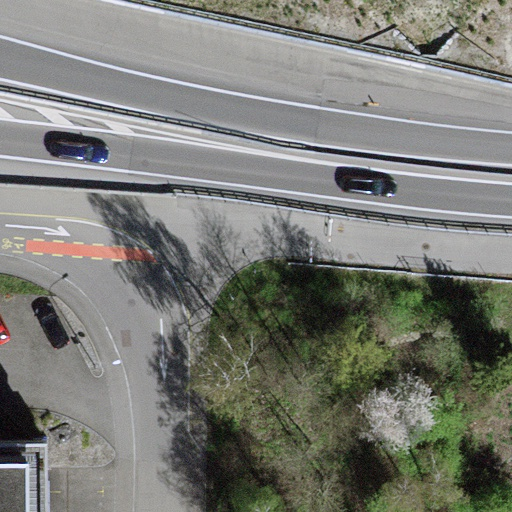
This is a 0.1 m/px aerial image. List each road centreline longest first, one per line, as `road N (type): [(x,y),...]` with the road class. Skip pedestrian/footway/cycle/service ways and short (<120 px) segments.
road 1 (trunk): [(511,145),(243,109),(0,58)]
road 2 (trunk): [(0,142),(511,199)]
road 3 (unclassified): [(0,239),(123,276),(142,302),(169,385),(169,511)]
